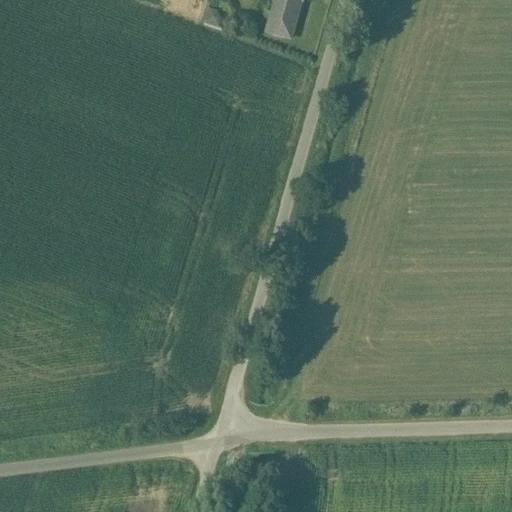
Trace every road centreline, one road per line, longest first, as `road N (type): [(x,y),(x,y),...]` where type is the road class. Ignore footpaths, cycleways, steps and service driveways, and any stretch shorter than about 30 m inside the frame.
road 1 (unclassified): [(225,440),(350,0)]
road 2 (unclassified): [(225,440),(344,423),(511,419)]
road 3 (unclassified): [(0,470),(225,440)]
